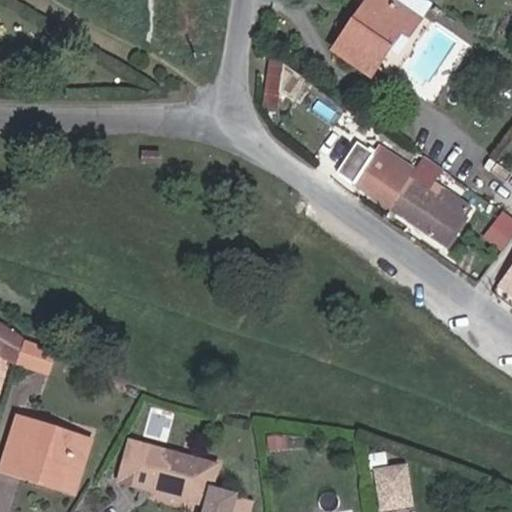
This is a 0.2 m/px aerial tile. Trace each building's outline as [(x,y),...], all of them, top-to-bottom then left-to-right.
[(411,0),(369,0),(346,31),(389,63),(428,13),(411,0)] [(437,0),(411,0),(428,13),(437,0)] [(290,65),(274,66),(276,112),(293,111),(290,65)] [(404,201),(427,169),(372,128),(349,158),(404,201)] [(177,143),(160,143),(161,158),(177,158),(177,143)] [(427,169),(484,215),(492,204),(459,177),(467,167),(442,148),(427,169)] [(427,169),(404,201),(466,248),(488,219),(484,215),(427,169)] [(511,224),(500,240),(511,248),(511,224)] [(0,304),(0,326),(11,332),(21,314),(8,308),(7,307),(0,304)] [(21,314),(11,332),(10,335),(43,353),(50,331),(21,314)] [(65,366),(71,349),(49,341),(44,360),(65,366)] [(81,351),(71,349),(65,366),(76,370),(81,351)] [(0,385),(0,435),(4,437),(20,392),(0,385)] [(26,464),(57,475),(63,469),(98,480),(113,437),(43,414),(26,464)] [(255,511),(262,486),(242,482),(245,461),(156,440),(149,471),(183,479),(182,489),(234,502),(232,511),(255,511)] [(401,472),(433,466),(429,450),(398,455),(401,472)] [(436,490),(433,466),(401,472),(406,494),(436,490)] [(120,488),(139,497),(148,484),(129,473),(120,488)] [(271,511),(277,491),(262,486),(255,511),(271,511)]
